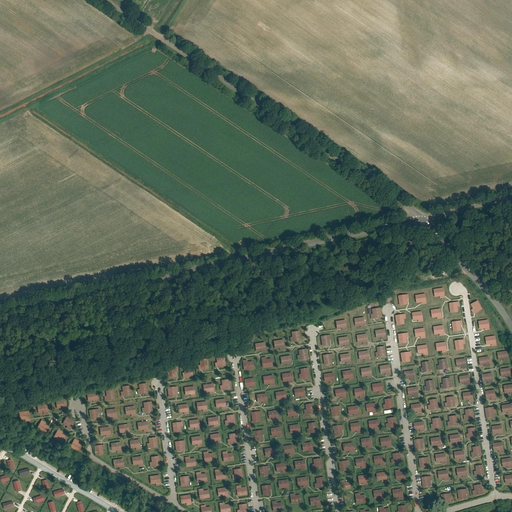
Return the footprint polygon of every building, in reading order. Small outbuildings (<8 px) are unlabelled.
[(444,295),(434,297),(435,305),(441,305),(441,307),(446,306),(444,295)] [(426,300),(416,302),(417,310),(422,309),(423,312),(428,311),(426,300)] [(480,300),(472,303),(474,309),(472,309),(474,314),(484,310),(480,300)] [(408,301),(398,302),(399,312),(407,311),(407,306),(409,305),(408,301)] [(382,318),(380,308),(372,309),(373,314),(370,314),(371,319),(382,318)] [(459,311),(449,313),(450,322),(458,321),(458,316),(460,316),(459,311)] [(442,314),(432,315),(433,324),(438,323),(439,325),(444,325),(442,314)] [(423,316),(413,318),(414,326),(419,325),(420,328),(425,327),(423,316)] [(364,317),(354,319),(355,327),(360,326),(361,329),(366,328),(364,317)] [(484,327),(483,317),(474,318),(475,323),(472,323),(473,329),(484,327)] [(406,319),(396,320),(398,330),(406,329),(405,324),(407,323),(406,319)] [(345,320),(335,321),(336,330),(341,329),(342,331),(347,331),(345,320)] [(461,328),(451,329),(453,339),(461,338),(460,333),(462,333),(461,328)] [(385,329),(375,330),(376,339),(381,338),(381,340),(387,340),(385,329)] [(444,329),(434,331),(435,339),(440,338),(441,341),(446,340),(444,329)] [(489,330),(479,331),(480,340),(485,339),(486,341),(491,341),(489,330)] [(301,341),(299,331),(291,332),(291,337),(289,337),(290,343),(301,341)] [(425,331),(415,333),(416,341),(421,340),(422,343),(427,342),(425,331)] [(367,333),(356,335),(358,343),(363,343),(363,345),(368,344),(367,333)] [(320,336),(322,346),(330,345),(329,340),(332,340),(331,334),(320,336)] [(348,336),(337,338),(339,346),(344,345),(344,348),(349,347),(348,336)] [(408,336),(398,338),(400,347),(408,346),(407,341),(409,341),(408,336)] [(283,339),(273,341),(274,349),(279,348),(280,351),(285,350),(283,339)] [(264,342),(254,344),(255,352),(260,351),(261,354),(266,353),(264,342)] [(464,343),(453,344),(455,354),(463,353),(462,348),(464,348),(464,343)] [(447,344),(436,345),(438,354),(443,353),(443,355),(448,355),(447,344)] [(487,344),(477,346),(478,354),(483,353),(484,356),(489,355),(487,344)] [(386,356),(385,346),(376,347),(377,352),(374,352),(375,358),(386,356)] [(427,346),(417,348),(418,356),(424,356),(424,358),(429,357),(427,346)] [(308,359),(306,349),(298,350),(299,355),(296,355),(297,360),(308,359)] [(368,350),(358,352),(359,360),(364,359),(365,362),(370,361),(368,350)] [(410,350),(400,352),(402,361),(410,360),(409,355),(411,355),(410,350)] [(507,351),(497,352),(498,361),(503,360),(504,362),(509,362),(507,351)] [(349,353),(339,355),(340,363),(346,362),(346,365),(351,364),(349,353)] [(322,355),(323,365),(332,364),(331,359),(333,359),(333,354),(322,355)] [(290,355),(280,357),(281,365),(286,364),(287,367),(292,366),(290,355)] [(489,357),(479,359),(480,367),(485,366),(485,369),(490,368),(489,357)] [(226,368),(224,358),(216,359),(217,364),(215,364),(215,369),(226,368)] [(465,358),(455,360),(456,368),(462,367),(462,370),(467,369),(465,358)] [(261,359),(263,369),(273,368),(272,360),(266,361),(266,359),(261,359)] [(448,369),(447,359),(438,360),(439,365),(437,365),(437,370),(448,369)] [(209,370),(207,361),(199,362),(200,367),(198,367),(199,372),(209,370)] [(242,362),(244,372),(254,371),(253,363),(248,364),(247,361),(242,362)] [(431,372),(430,361),(421,362),(422,368),(419,368),(420,373),(431,372)] [(390,364),(379,366),(381,374),(386,374),(386,376),(391,375),(390,364)] [(371,367),(361,369),(362,377),(367,376),(367,379),(372,378),(371,367)] [(510,367),(499,369),(501,377),(506,376),(506,379),(511,378),(510,367)] [(194,378),(192,368),(184,369),(185,374),(183,375),(183,379),(194,378)] [(177,369),(167,371),(168,380),(176,379),(175,374),(177,374),(177,369)] [(310,378),(308,369),(301,370),(301,375),(299,375),(300,380),(310,378)] [(414,370),(403,372),(405,380),(410,379),(410,382),(415,381),(414,370)] [(352,371),(342,372),(343,380),(349,379),(349,382),(353,381),(352,371)] [(492,373),(481,375),(483,383),(488,382),(488,385),(493,384),(492,373)] [(291,374),(281,375),(282,382),(288,382),(288,385),(293,384),(291,374)] [(334,374),(324,375),(325,382),(331,381),(331,384),(336,384),(334,374)] [(469,375),(459,376),(460,385),(465,384),(466,386),(471,386),(469,375)] [(273,377),(263,378),(264,385),(269,385),(270,388),(274,387),(273,377)] [(452,388),(450,378),(442,379),(443,384),(440,384),(441,389),(452,388)] [(254,380),(244,381),(245,388),(250,387),(251,390),(255,390),(254,380)] [(435,390),(434,380),(425,381),(426,386),(423,387),(424,392),(435,390)] [(231,391),(229,381),(221,382),(222,387),(220,388),(221,392),(231,391)] [(140,390),(137,390),(137,396),(149,394),(148,384),(140,385),(140,390)] [(382,384),(372,385),(373,392),(378,391),(379,394),(383,394),(382,384)] [(511,384),(503,387),(505,394),(511,393),(511,395),(511,384)] [(212,385),(202,386),(203,393),(209,392),(209,395),(214,395),(212,385)] [(123,392),(120,392),(121,398),(132,396),(131,386),(122,387),(123,392)] [(417,387),(407,388),(408,397),(413,396),(414,399),(419,398),(417,387)] [(176,388),(166,390),(168,399),(176,398),(175,393),(177,393),(176,388)] [(194,388),(184,389),(184,396),(190,395),(191,398),(195,397),(194,388)] [(363,389),(353,390),(354,397),(360,396),(360,399),(365,399),(363,389)] [(304,390),(294,391),(295,398),(300,397),(301,400),(305,400),(304,390)] [(344,390),(334,391),(335,398),(341,397),(341,400),(345,400),(344,390)] [(496,390),(485,391),(486,400),(492,399),(492,402),(497,401),(496,390)] [(114,391),(106,392),(106,397),(104,397),(104,402),(115,400),(114,391)] [(97,392),(86,394),(88,402),(93,402),(93,404),(99,403),(97,392)] [(463,394),(464,401),(469,401),(469,403),(475,402),(474,392),(463,394)] [(285,393),(275,394),(276,401),(281,400),(282,403),(286,403),(285,393)] [(266,395),(256,396),(257,403),(263,402),(263,405),(268,405),(266,395)] [(444,403),(445,407),(456,406),(455,398),(447,399),(447,403),(444,403)] [(55,400),(56,409),(62,408),(63,411),(68,410),(67,399),(55,400)] [(430,406),(428,406),(428,412),(440,410),(439,399),(429,400),(430,406)] [(225,400),(215,401),(215,408),(221,407),(222,410),(226,410),(225,400)] [(395,409),(393,400),(385,401),(386,406),(384,406),(385,411),(395,409)] [(145,409),(141,409),(142,414),(153,412),(152,403),(144,404),(145,409)] [(206,403),(196,404),(197,411),(203,410),(203,413),(208,413),(206,403)] [(37,405),(38,414),(44,413),(44,416),(49,415),(48,404),(37,405)] [(315,414),(313,404),(305,406),(306,410),(304,411),(305,415),(315,414)] [(420,404),(410,406),(412,414),(416,413),(417,415),(422,414),(420,404)] [(187,405),(177,406),(178,413),(183,413),(184,416),(188,415),(187,405)] [(376,405),(366,406),(367,413),(373,412),(373,415),(378,415),(376,405)] [(511,405),(502,407),(503,414),(508,413),(509,415),(511,415),(511,405)] [(136,407),(125,409),(126,417),(131,416),(131,418),(137,418),(136,407)] [(357,407),(347,408),(348,415),(354,414),(354,417),(358,417),(357,407)] [(493,408),(485,409),(486,418),(495,417),(494,413),(497,412),(496,407),(493,408)] [(340,408),(329,409),(331,419),(339,418),(338,413),(340,413),(340,408)] [(18,409),(19,422),(26,421),(25,416),(29,416),(29,409),(18,409)] [(100,409),(88,411),(90,422),(100,420),(99,415),(101,415),(100,409)] [(466,415),(464,415),(464,420),(475,418),(473,409),(465,410),(466,415)] [(117,410),(106,411),(107,419),(112,418),(112,421),(118,420),(117,410)] [(296,410),(286,411),(287,418),(293,417),(293,420),(298,420),(296,410)] [(278,412),(268,413),(268,421),(274,420),(275,423),(279,422),(278,412)] [(260,414),(249,415),(251,425),(259,424),(258,419),(260,418),(260,414)] [(236,426),(234,416),(226,418),(227,422),(225,423),(226,428),(236,426)] [(450,422),(447,423),(448,428),(460,426),(458,416),(450,417),(450,422)] [(66,417),(63,424),(67,427),(66,429),(72,432),(77,422),(66,417)] [(217,418),(207,419),(208,426),(214,425),(214,428),(218,428),(217,418)] [(433,424),(430,425),(431,430),(442,429),(441,418),(432,419),(433,424)] [(46,421),(42,419),(36,428),(46,435),(51,428),(44,424),(46,421)] [(397,429),(395,419),(387,420),(388,425),(386,425),(387,430),(397,429)] [(198,421),(188,422),(189,429),(195,428),(195,431),(200,430),(198,421)] [(378,421),(368,422),(369,429),(375,428),(375,431),(379,431),(378,421)] [(148,423),(137,424),(138,432),(143,431),(144,433),(150,432),(148,423)] [(318,433),(316,423),(308,424),(309,429),(307,429),(308,434),(318,433)] [(360,423),(350,424),(350,431),(356,431),(357,434),(361,433),(360,423)] [(424,423),(414,424),(415,431),(420,431),(420,433),(425,433),(424,423)] [(181,424),(171,425),(172,435),(181,434),(180,429),(182,428),(181,424)] [(129,425),(118,427),(119,435),(125,434),(125,435),(131,435),(129,425)] [(299,426),(289,427),(290,434),(296,433),(296,436),(301,436),(299,426)] [(342,426),(332,428),(333,438),(341,436),(341,431),(343,431),(342,426)] [(503,426),(492,428),(494,436),(498,435),(499,438),(505,437),(503,426)] [(63,431),(57,427),(51,438),(63,444),(66,437),(61,434),(63,431)] [(110,428),(99,429),(100,437),(106,436),(106,438),(111,437),(110,428)] [(279,428),(269,429),(270,437),(276,436),(276,439),(281,438),(279,428)] [(468,433),(466,433),(466,439),(477,438),(476,428),(467,429),(468,433)] [(263,433),(253,434),(254,444),(262,443),(262,438),(264,437),(263,433)] [(219,434),(209,435),(210,442),(215,442),(216,445),(220,444),(219,434)] [(238,445),(236,435),(228,436),(229,441),(227,441),(228,446),(238,445)] [(461,435),(449,436),(450,444),(456,443),(457,445),(462,444),(461,435)] [(80,440),(75,437),(69,448),(80,453),(83,446),(78,443),(80,440)] [(200,437),(190,438),(191,445),(197,444),(197,447),(202,447),(200,437)] [(150,444),(147,444),(147,450),(159,448),(157,438),(149,439),(150,444)] [(391,438),(381,439),(381,447),(387,446),(387,449),(392,448),(391,438)] [(442,438),(431,439),(432,447),(437,446),(438,449),(443,448),(442,438)] [(371,439),(361,440),(362,447),(368,446),(368,449),(373,449),(371,439)] [(425,439),(414,441),(416,450),(424,449),(423,444),(425,444),(425,439)] [(141,441),(130,442),(131,449),(136,449),(136,452),(142,451),(141,441)] [(492,444),(493,452),(499,452),(499,453),(505,453),(504,442),(492,444)] [(122,443),(111,445),(112,452),(117,452),(118,455),(123,454),(122,443)] [(184,443),(174,444),(175,454),(183,453),(182,448),(184,447),(184,443)] [(353,443),(343,445),(343,452),(349,451),(350,454),(354,453),(353,443)] [(311,444),(301,445),(302,452),(307,451),(308,454),(312,454),(311,444)] [(95,457),(104,456),(103,450),(105,450),(105,445),(94,446),(95,457)] [(292,446),(282,447),(283,454),(289,454),(289,457),(294,456),(292,446)] [(474,453),(471,453),(471,458),(483,457),(482,447),(473,448),(474,453)] [(274,449),(264,450),(265,457),(271,457),(271,460),(276,459),(274,449)] [(466,451),(454,452),(455,460),(461,459),(462,462),(467,462),(466,451)] [(203,454),(205,464),(215,463),(214,455),(208,455),(208,453),(203,454)] [(222,454),(223,464),(233,463),(232,455),(227,456),(227,454),(222,454)] [(403,464),(401,454),(393,456),(394,460),(392,461),(392,466),(403,464)] [(446,454),(435,455),(436,463),(442,462),(442,465),(447,465),(446,454)] [(143,456),(132,458),(133,466),(138,465),(139,468),(145,467),(143,456)] [(152,463),(149,463),(150,468),(152,467),(162,466),(160,456),(151,457),(152,463)] [(383,456),(373,457),(374,464),(380,464),(380,467),(385,466),(383,456)] [(430,457),(418,459),(420,469),(429,468),(428,463),(431,462),(430,457)] [(511,458),(501,460),(503,469),(508,468),(509,470),(511,469),(511,458)] [(124,459),(114,461),(115,468),(119,467),(120,470),(126,469),(124,459)] [(184,459),(186,470),(196,468),(195,460),(189,461),(189,459),(184,459)] [(365,459),(355,460),(356,467),(362,467),(362,470),(367,469),(365,459)] [(323,471),(321,461),(313,462),(314,467),(312,467),(313,472),(323,471)] [(349,461),(339,462),(340,472),(348,471),(347,466),(349,466),(349,461)] [(304,462),(294,463),(295,470),(301,469),(301,472),(306,472),(304,462)] [(285,465),(275,466),(276,473),(282,473),(282,476),(287,475),(285,465)] [(476,472),(474,472),(474,477),(476,477),(486,476),(484,465),(476,466),(476,472)] [(268,468),(258,470),(259,479),(267,478),(267,473),(269,473),(268,468)] [(467,468),(457,469),(458,477),(463,476),(463,479),(468,478),(467,468)] [(244,480),(242,470),(234,472),(235,476),(233,477),(233,481),(244,480)] [(395,471),(397,481),(407,480),(406,472),(400,472),(400,470),(395,471)] [(449,470),(438,472),(439,480),(445,479),(445,482),(451,481),(449,470)] [(215,473),(216,483),(226,481),(225,473),(220,474),(219,472),(215,473)] [(386,472),(376,473),(377,481),(383,480),(383,483),(388,482),(386,472)] [(196,475),(198,485),(208,483),(207,475),(201,476),(201,474),(196,475)] [(161,475),(150,477),(151,485),(157,485),(157,488),(163,487),(161,475)] [(367,476),(357,477),(358,485),(364,484),(364,487),(369,486),(367,476)] [(432,476),(421,478),(423,488),(431,487),(431,482),(433,481),(432,476)] [(189,478),(179,479),(180,489),(188,488),(188,483),(190,482),(189,478)] [(325,488),(324,478),(316,479),(317,484),(315,484),(315,489),(325,488)] [(307,479),(297,480),(297,487),(303,487),(304,490),(308,489),(307,479)] [(339,481),(340,491),(350,490),(349,482),(344,482),(343,480),(339,481)] [(288,481),(278,482),(279,489),(284,488),(285,491),(289,491),(288,481)] [(475,491),(472,491),(473,497),(485,495),(483,484),(474,486),(475,491)] [(271,485),(261,487),(263,497),(271,496),(270,490),(272,490),(271,485)] [(237,493),(238,499),(248,497),(247,489),(242,490),(241,488),(236,488),(237,493)] [(469,488),(456,490),(458,501),(468,500),(467,494),(470,493),(469,488)] [(228,489),(218,490),(218,497),(224,497),(224,500),(229,499),(229,495),(228,489)] [(403,490),(393,491),(394,498),(399,497),(400,500),(404,500),(403,490)] [(198,491),(200,502),(210,500),(209,492),(203,493),(203,491),(198,491)] [(383,491),(373,492),(374,499),(380,498),(380,501),(385,501),(383,491)] [(355,494),(357,504),(367,503),(366,495),(360,496),(360,493),(355,494)] [(452,493),(441,495),(443,507),(452,506),(451,499),(453,498),(452,493)] [(290,494),(291,505),(301,503),(300,495),(295,496),(295,494),(290,494)] [(190,497),(180,498),(180,505),(186,504),(187,507),(191,507),(190,497)] [(320,497),(311,498),(311,506),(317,505),(317,508),(322,507),(320,497)] [(436,498),(425,500),(426,510),(434,509),(434,504),(437,503),(436,498)] [(272,502),(273,511),(283,511),(282,503),(277,503),(277,501),(272,502)]
